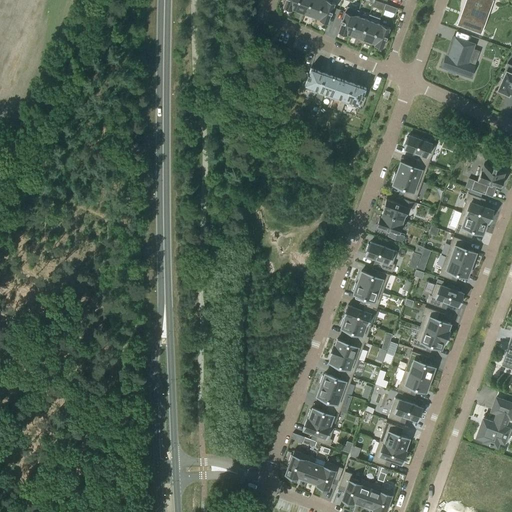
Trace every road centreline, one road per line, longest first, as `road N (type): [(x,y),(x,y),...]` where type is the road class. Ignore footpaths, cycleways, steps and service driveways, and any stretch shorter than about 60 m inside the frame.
road 1 (secondary): [(172,469),(164,0)]
road 2 (residential): [(411,83),(263,483)]
road 3 (residential): [(398,511),(511,197)]
road 4 (residential): [(511,277),(426,511)]
road 5 (residential): [(268,0),(262,14),(385,71)]
